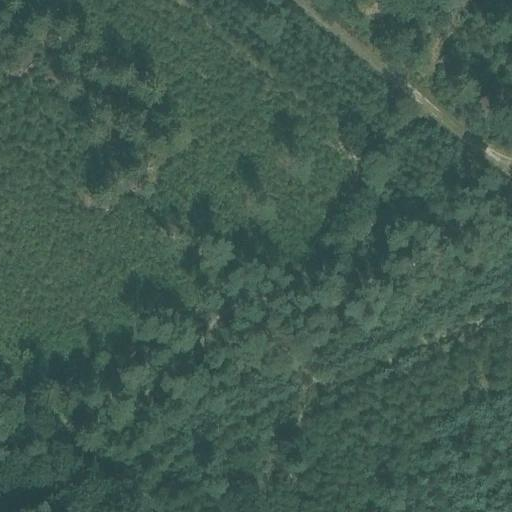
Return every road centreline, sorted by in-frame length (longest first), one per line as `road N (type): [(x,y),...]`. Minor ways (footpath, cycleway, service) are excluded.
road 1 (track): [(50,429),(138,392),(180,363),(230,300),(332,299),(409,268),(431,243),(511,187)]
road 2 (track): [(303,0),(495,159),(511,163)]
road 3 (track): [(147,511),(0,360)]
